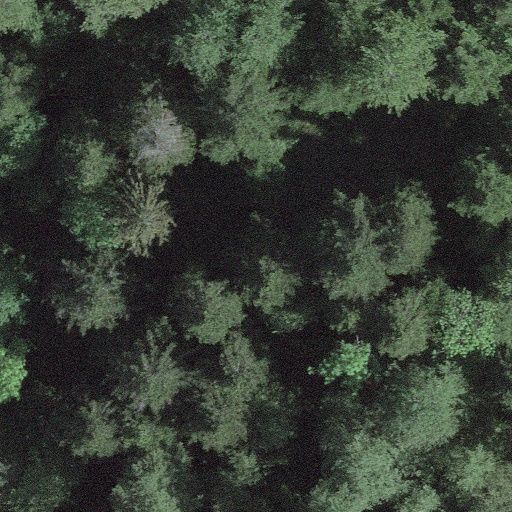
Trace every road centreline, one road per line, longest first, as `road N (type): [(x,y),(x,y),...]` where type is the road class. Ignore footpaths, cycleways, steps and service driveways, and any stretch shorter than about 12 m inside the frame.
road 1 (track): [(0,448),(140,221),(178,196),(200,199),(220,218),(329,392),(348,437)]
road 2 (track): [(348,437),(511,381)]
